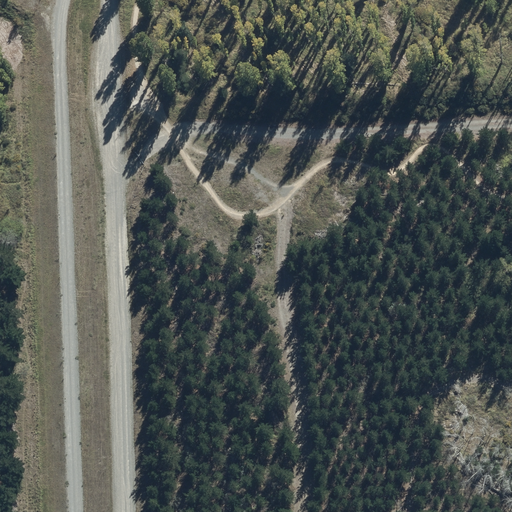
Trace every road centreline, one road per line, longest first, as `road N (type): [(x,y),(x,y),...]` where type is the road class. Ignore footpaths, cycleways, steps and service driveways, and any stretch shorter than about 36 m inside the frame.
road 1 (unclassified): [(73,511),(58,29),(64,0)]
road 2 (unclassified): [(111,171),(178,139),(210,134),(511,119)]
road 3 (unclassified): [(111,171),(123,511)]
road 4 (track): [(282,197),(283,327),(299,511)]
road 5 (unclassified): [(109,0),(111,171)]
